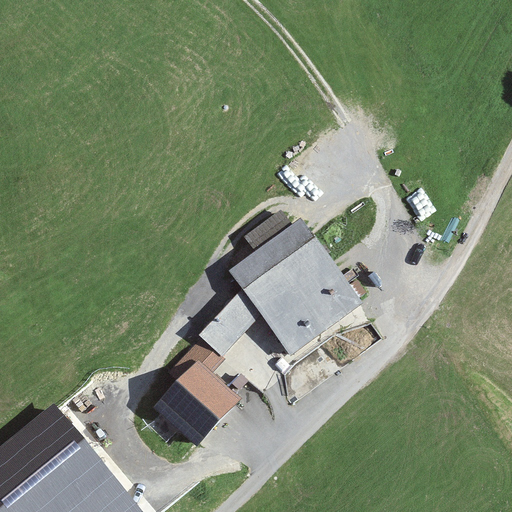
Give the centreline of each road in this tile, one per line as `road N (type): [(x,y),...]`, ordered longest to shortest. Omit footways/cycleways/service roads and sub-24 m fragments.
road 1 (unclassified): [(230,511),(415,321)]
road 2 (track): [(375,164),(295,46),(251,0)]
road 3 (track): [(415,321),(511,161)]
